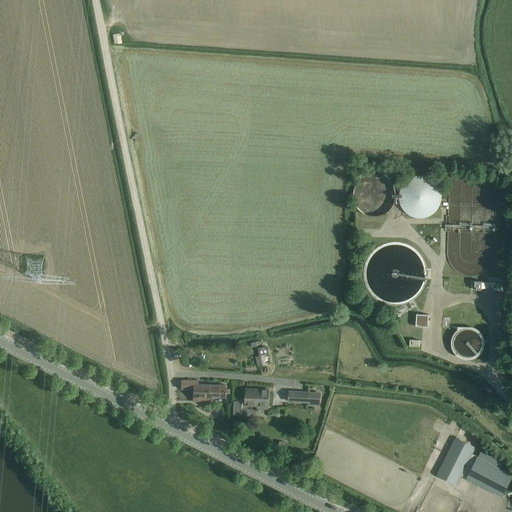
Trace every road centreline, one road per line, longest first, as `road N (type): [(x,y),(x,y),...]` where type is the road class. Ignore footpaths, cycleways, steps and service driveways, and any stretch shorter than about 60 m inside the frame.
road 1 (unclassified): [(165,430),(169,378),(94,0)]
road 2 (secondary): [(165,430),(0,345)]
road 3 (secondary): [(328,511),(165,430)]
